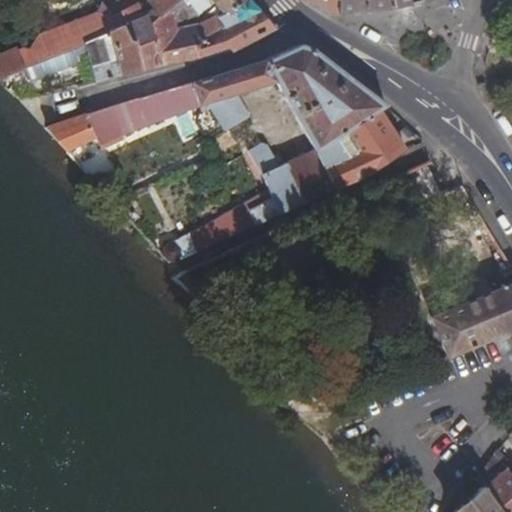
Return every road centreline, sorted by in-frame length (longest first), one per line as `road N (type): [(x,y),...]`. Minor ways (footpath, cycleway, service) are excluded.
road 1 (unclassified): [(464,133),(179,266)]
road 2 (residential): [(46,106),(237,58),(307,20)]
road 3 (primary): [(307,20),(444,115)]
road 4 (unclassified): [(511,369),(395,467)]
road 5 (residential): [(444,115),(474,25),(495,0)]
